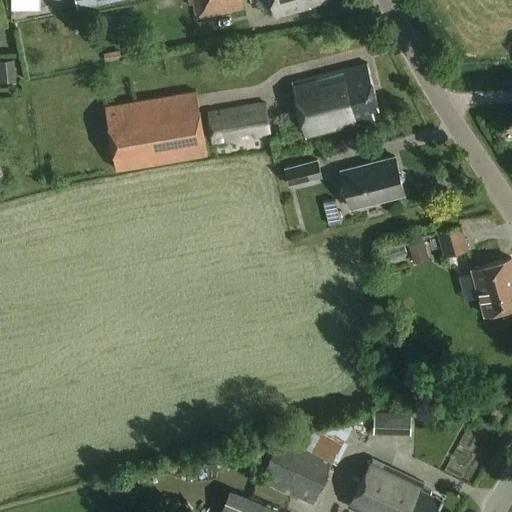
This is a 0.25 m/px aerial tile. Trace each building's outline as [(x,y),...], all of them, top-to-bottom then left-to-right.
[(10,0),(11,10),(40,10),(39,0),(10,0)] [(75,0),(77,9),(114,0),(75,0)] [(191,0),(196,20),(244,9),(242,0),(191,0)] [(269,0),(275,18),(310,9),(309,6),(321,3),(320,0),(321,0),(269,0)] [(67,22),(69,31),(79,29),(76,19),(67,22)] [(242,70),(255,67),(252,51),(239,54),(242,70)] [(0,61),(0,81),(16,80),(14,60),(0,61)] [(379,107),(368,64),(293,83),(307,137),(375,120),(373,109),(379,107)] [(117,169),(208,154),(198,91),(106,106),(117,169)] [(267,103),(255,105),(208,112),(213,142),(271,133),(267,103)] [(399,169),(396,156),(341,170),(345,183),(340,189),(347,193),(351,206),(405,192),(402,179),(405,173),(399,169)] [(289,183),(322,174),(318,159),(285,167),(289,183)] [(438,231),(441,241),(444,254),(467,247),(461,225),(438,231)] [(422,236),(406,240),(407,241),(413,264),(429,259),(424,241),(422,236)] [(511,305),(511,262),(511,257),(471,267),(483,313),(511,305)] [(399,427),(399,434),(405,434),(410,434),(411,414),(399,414),(399,427)] [(310,432),(303,448),(335,464),(348,442),(344,440),(351,428),(331,416),(323,430),(310,432)] [(258,477),(296,495),(312,503),(332,463),(291,443),(290,447),(276,440),(258,477)] [(421,484),(371,459),(348,507),(359,511),(436,511),(442,501),(418,490),(421,484)] [(219,511),(282,511),(264,504),(229,489),(219,511)]
